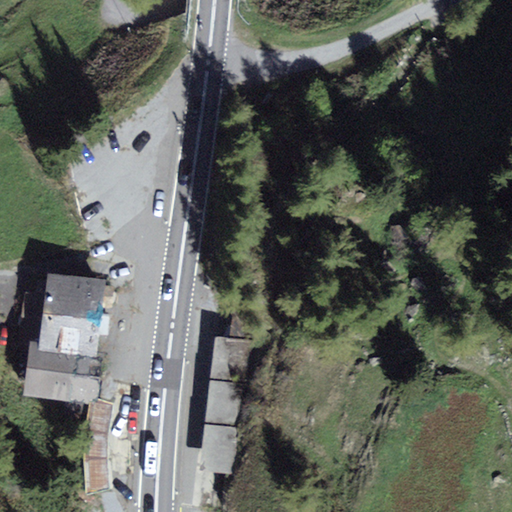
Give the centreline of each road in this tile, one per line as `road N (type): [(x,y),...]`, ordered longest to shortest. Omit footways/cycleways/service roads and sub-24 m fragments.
road 1 (primary): [(158,511),(210,51)]
road 2 (unclassified): [(210,51),(258,62),(312,57),(441,0)]
road 3 (track): [(364,225),(468,172),(511,117)]
